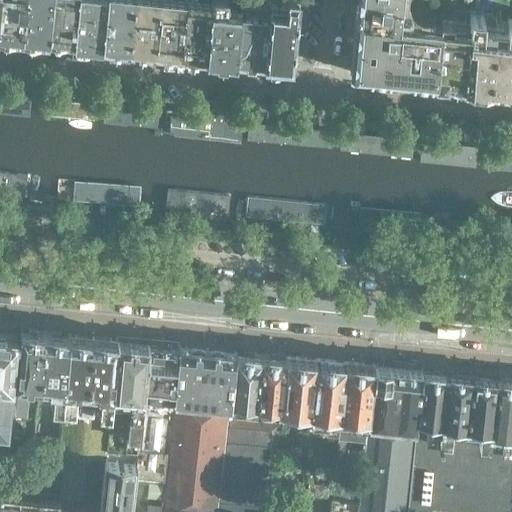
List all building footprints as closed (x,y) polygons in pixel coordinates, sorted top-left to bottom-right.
[(21,36),(25,0),(0,0),(0,34),(12,36),(12,35),(21,36)] [(47,39),(51,0),(25,0),(21,36),(21,37),(38,38),(47,39)] [(73,42),(77,0),(51,0),(47,39),(64,41),(73,42)] [(127,48),(128,47),(132,0),(77,0),(73,42),(101,45),(127,48)] [(153,50),(158,0),(132,0),(128,47),(153,50)] [(179,53),(184,0),(158,0),(153,50),(179,53)] [(205,55),(210,0),(184,0),(179,53),(187,54),(186,58),(196,59),(197,55),(205,56),(205,55)] [(235,58),(240,9),(240,8),(226,7),(226,0),(210,0),(205,55),(235,58)] [(290,64),(296,0),(285,0),(284,8),(268,6),(262,61),(290,64)] [(434,79),(440,20),(402,16),(403,0),(357,0),(356,15),(353,41),(352,43),(353,43),(350,68),(350,70),(350,71),(352,71),(371,73),(383,74),(401,76),(403,76),(404,76),(434,79)] [(262,61),(268,6),(258,5),(258,11),(240,9),(235,58),(237,59),(240,63),(247,63),(251,60),(262,61)] [(489,85),(494,35),(481,34),(483,15),(470,14),(469,22),(463,82),(489,85)] [(511,87),(511,17),(506,17),(504,36),(494,35),(489,85),(511,87)] [(463,82),(469,22),(440,20),(434,79),(463,82)] [(0,111),(26,114),(28,95),(0,92),(0,111)] [(40,117),(91,122),(93,102),(42,97),(40,117)] [(106,103),(103,121),(158,128),(160,110),(106,103)] [(165,134),(241,142),(244,117),(167,109),(165,134)] [(247,138),(331,148),(333,130),(249,121),(247,138)] [(338,149),(411,157),(413,139),(339,131),(338,149)] [(418,160),(475,166),(476,146),(420,140),(418,160)] [(482,167),(511,169),(511,148),(484,146),(482,167)] [(0,190),(42,198),(45,177),(0,169),(0,190)] [(141,184),(56,178),(55,198),(139,205),(141,184)] [(167,188),(165,207),(228,212),(230,194),(167,188)] [(247,196),(245,216),(326,223),(328,202),(247,196)] [(358,206),(356,230),(420,235),(422,211),(358,206)] [(502,224),(442,218),(441,235),(501,240),(502,224)] [(39,384),(44,331),(20,328),(19,336),(12,399),(23,401),(25,382),(39,384)] [(61,405),(68,333),(44,331),(39,384),(50,385),(48,403),(61,405)] [(4,425),(17,336),(17,335),(16,335),(16,334),(11,333),(11,335),(0,333),(0,426),(2,426),(4,426),(4,425)] [(98,511),(116,338),(112,338),(68,333),(61,405),(56,454),(63,454),(58,504),(57,511),(98,511)] [(129,511),(133,481),(148,341),(116,338),(98,511),(129,511)] [(163,484),(178,344),(148,341),(133,481),(163,484)] [(272,492),(279,422),(228,417),(230,399),(202,396),(207,348),(207,347),(178,344),(163,484),(160,511),(308,511),(310,496),(272,492)] [(230,399),(235,350),(232,350),(232,351),(207,348),(202,396),(230,399)] [(255,402),(260,353),(243,351),(243,352),(236,351),(236,350),(235,350),(230,399),(255,402)] [(280,405),(286,355),(284,355),(260,353),(255,402),(280,405)] [(309,420),(310,411),(316,358),(286,355),(280,405),(279,420),(300,422),(301,418),(309,420)] [(339,412),(344,361),(316,358),(310,411),(328,413),(326,436),(336,437),(339,412)] [(368,421),(374,364),(344,361),(339,412),(358,414),(357,420),(368,421)] [(406,511),(415,433),(417,415),(421,368),(377,364),(374,364),(368,421),(359,501),(357,511),(406,511)] [(464,431),(465,421),(470,374),(448,371),(421,368),(417,415),(430,417),(430,421),(426,421),(425,434),(450,437),(451,429),(464,431)] [(488,441),(489,427),(495,376),(470,374),(465,421),(479,422),(477,440),(488,441)] [(511,443),(511,377),(495,376),(489,427),(501,428),(500,443),(511,443)] [(0,445),(10,446),(11,426),(4,425),(4,426),(2,426),(0,442),(0,445)] [(511,511),(511,443),(500,443),(488,441),(477,440),(450,437),(425,434),(415,433),(406,511),(433,511),(446,511),(511,511)] [(295,491),(297,480),(282,478),(280,489),(295,491)] [(322,494),(323,481),(308,479),(307,492),(322,494)] [(0,511),(16,511),(18,500),(0,498),(0,511)] [(357,511),(359,501),(329,498),(327,511),(357,511)] [(36,511),(38,502),(18,500),(16,511),(36,511)] [(57,511),(58,504),(38,502),(36,511),(57,511)]
